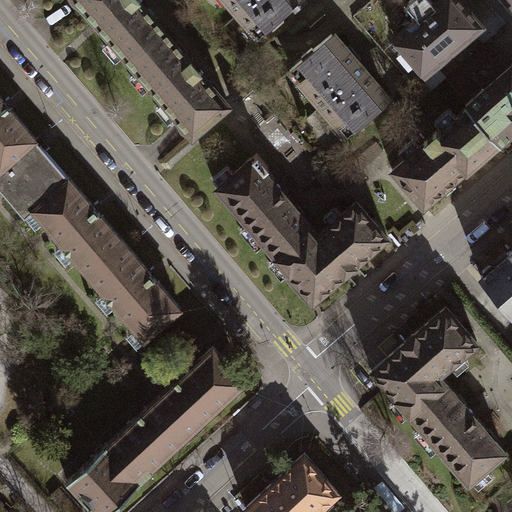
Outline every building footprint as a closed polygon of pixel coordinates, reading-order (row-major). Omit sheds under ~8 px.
[(139,0),(75,0),(126,59),(163,27),(139,0)] [(229,0),(260,35),(271,26),(273,28),(284,19),(281,16),(293,6),(295,8),(300,4),(298,2),(299,0),(229,0)] [(464,38),(481,24),(459,0),(436,0),(434,3),(431,0),(409,0),(408,1),(421,15),(394,38),(424,73),(464,38)] [(163,27),(126,59),(192,135),(229,103),(163,27)] [(345,136),(390,98),(333,32),(289,70),(345,136)] [(485,88),(466,104),(498,141),(511,128),(511,63),(509,66),(499,54),(493,59),(474,75),(485,88)] [(0,168),(36,138),(0,96),(0,168)] [(424,204),(498,141),(466,104),(392,168),(424,204)] [(0,176),(29,210),(32,208),(69,177),(36,138),(0,168),(0,176)] [(216,187),(276,257),(312,226),(263,169),(268,165),(257,152),(216,187)] [(125,241),(69,177),(32,208),(88,273),(125,241)] [(318,234),(312,226),(276,257),(313,300),(386,236),(356,201),(318,234)] [(181,306),(125,241),(88,273),(143,338),(181,306)] [(511,247),(496,261),(491,260),(482,266),(482,273),(480,276),(511,312),(511,247)] [(477,342),(446,307),(373,371),(410,413),(445,382),(439,375),(477,342)] [(173,381),(206,418),(245,382),(212,346),(173,381)] [(105,443),(139,480),(206,418),(173,381),(105,443)] [(445,382),(410,413),(469,482),(505,452),(445,382)] [(105,511),(139,480),(105,443),(65,479),(96,511),(105,511)] [(245,510),(246,511),(311,511),(338,488),(305,453),(245,510)]
